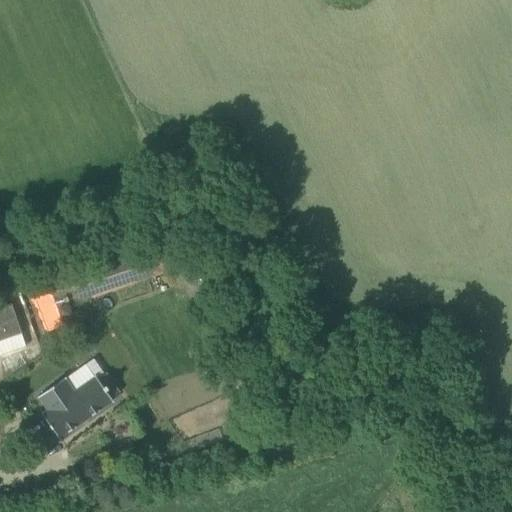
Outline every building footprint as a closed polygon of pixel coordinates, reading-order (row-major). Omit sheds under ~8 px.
[(191,253),(183,233),(69,272),(76,292),(88,288),(92,299),(187,267),(190,276),(203,271),(196,251),(191,253)] [(50,295),(36,299),(43,321),(57,316),(50,295)] [(9,305),(0,308),(0,340),(19,334),(9,305)] [(85,364),(66,377),(75,390),(94,376),(85,364)] [(65,376),(36,397),(45,409),(41,412),(60,439),(112,401),(110,399),(120,391),(105,372),(103,373),(96,379),(94,376),(75,390),(66,377),(65,376)]
